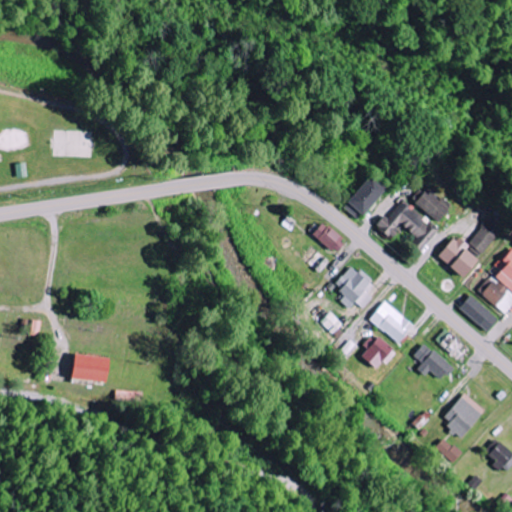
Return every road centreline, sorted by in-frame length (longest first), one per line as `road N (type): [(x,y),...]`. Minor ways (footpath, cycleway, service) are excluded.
road 1 (tertiary): [(0,213),(214,181),(284,186),(326,208),(511,370)]
road 2 (residential): [(305,511),(298,496),(263,475),(201,459),(64,403),(0,390)]
